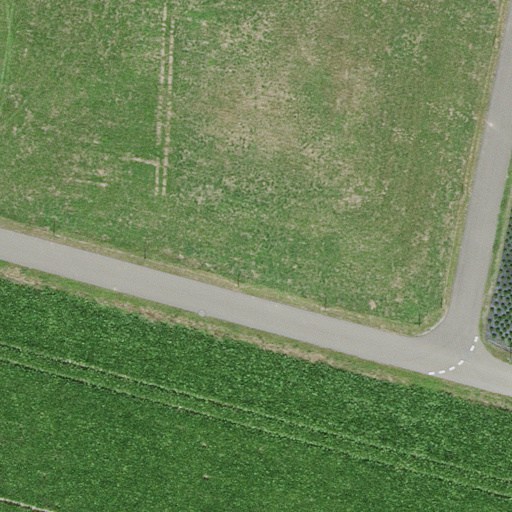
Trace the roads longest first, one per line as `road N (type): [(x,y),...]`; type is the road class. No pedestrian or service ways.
road 1 (track): [(450,362),(0,246)]
road 2 (track): [(511,53),(450,362)]
